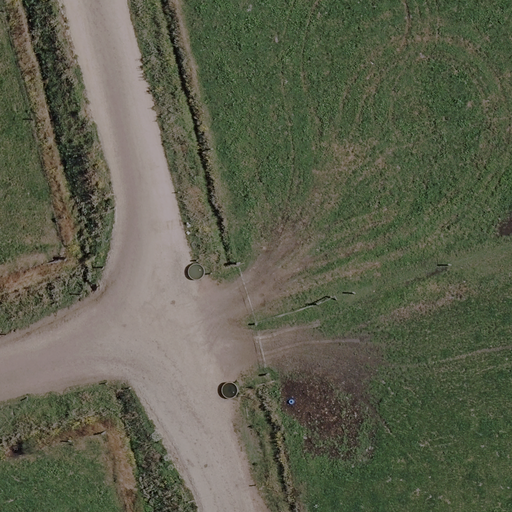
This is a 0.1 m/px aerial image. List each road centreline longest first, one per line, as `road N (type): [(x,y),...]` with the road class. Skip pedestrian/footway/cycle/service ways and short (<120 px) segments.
road 1 (track): [(83,0),(214,511)]
road 2 (track): [(163,314),(0,360)]
